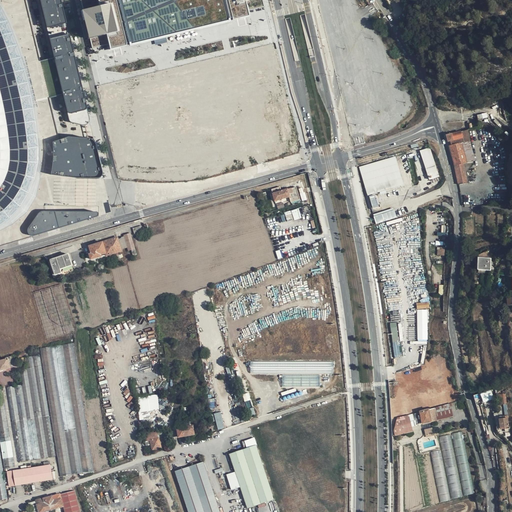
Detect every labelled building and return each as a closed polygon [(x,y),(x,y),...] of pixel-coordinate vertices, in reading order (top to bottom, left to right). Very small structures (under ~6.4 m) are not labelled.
[(76,212),(76,206),(98,206),(97,194),(97,178),(77,177),(52,174),(54,152),(53,142),(59,139),(49,100),(64,96),(55,59),(41,63),(25,0),(18,0),(15,2),(13,0),(0,0),(0,245),(32,236),(30,236),(28,235),(27,233),(26,231),(27,228),(38,213),(39,212),(43,211),(76,212)] [(40,0),(47,28),(50,39),(55,59),(64,96),(70,121),(73,122),(84,124),(88,122),(90,118),(70,34),(67,23),(61,0),(40,0)] [(115,0),(127,48),(159,40),(197,31),(226,24),(219,0),(115,0)] [(263,0),(228,0),(233,20),(250,15),(249,10),(265,6),(263,0)] [(116,42),(108,7),(82,13),(90,48),(116,42)] [(470,141),(468,131),(461,132),(461,131),(451,134),(451,135),(447,136),(449,142),(456,140),(459,139),(460,144),(463,143),(463,144),(470,141)] [(69,136),(59,139),(53,142),(54,152),(52,174),(77,177),(97,178),(100,177),(102,173),(102,170),(95,144),(93,141),(90,138),(69,136)] [(464,163),(459,144),(449,147),(455,165),(458,164),(464,163)] [(436,166),(431,148),(420,152),(425,169),(436,166)] [(403,186),(395,157),(358,167),(367,196),(403,186)] [(465,183),(462,164),(455,166),(458,184),(465,183)] [(436,166),(425,169),(429,181),(440,178),(436,166)] [(300,201),(297,187),(282,192),(280,187),(271,190),(275,201),(289,197),(291,202),(299,200),(299,202),(300,201)] [(307,200),(305,192),(304,192),(302,188),(299,189),(302,201),(307,200)] [(302,218),(298,208),(291,211),(294,220),(302,218)] [(397,217),(394,208),(373,215),(376,224),(397,217)] [(30,236),(32,236),(79,222),(97,217),(98,216),(98,214),(98,213),(98,212),(97,212),(76,212),(43,211),(39,212),(38,213),(27,228),(26,231),(27,233),(28,235),(30,236)] [(294,219),(291,211),(285,213),(287,221),(294,219)] [(133,256),(137,255),(130,234),(123,236),(124,237),(122,238),(122,239),(118,241),(117,238),(89,246),(91,254),(89,255),(90,259),(100,256),(100,255),(105,253),(105,256),(109,255),(110,257),(118,254),(118,252),(120,252),(121,255),(122,254),(121,251),(122,251),(122,249),(127,248),(128,251),(132,250),(133,256)] [(73,271),(68,254),(51,259),(51,258),(49,259),(55,276),(73,271)] [(490,271),(491,259),(482,258),(478,258),(477,270),(490,271)] [(428,340),(427,310),(417,310),(417,340),(428,340)] [(396,322),(390,323),(394,357),(400,356),(396,322)] [(95,470),(75,343),(41,348),(61,476),(95,470)] [(0,370),(16,366),(13,355),(5,358),(5,359),(0,360),(0,370)] [(27,357),(29,367),(43,458),(56,456),(40,355),(27,357)] [(333,373),(333,361),(250,361),(250,373),(333,373)] [(43,458),(29,367),(22,368),(24,384),(36,459),(43,458)] [(320,386),(320,375),(282,375),(282,386),(320,386)] [(3,384),(0,384),(0,446),(3,468),(15,466),(3,384)] [(36,459),(24,384),(8,387),(19,462),(36,459)] [(492,390),(481,394),(484,402),(495,399),(492,390)] [(480,393),(472,395),(474,402),(481,400),(480,393)] [(507,402),(505,393),(497,395),(498,405),(507,403),(507,402)] [(137,396),(139,420),(150,419),(149,411),(159,409),(157,394),(137,396)] [(455,402),(408,415),(411,427),(453,416),(451,411),(458,409),(455,402)] [(220,412),(214,414),(218,430),(225,428),(220,412)] [(408,415),(398,418),(397,423),(395,428),(394,433),(411,427),(408,415)] [(509,427),(508,418),(499,419),(500,428),(509,427)] [(194,435),(192,426),(188,427),(187,424),(182,425),(182,427),(177,428),(178,437),(194,435)] [(425,429),(427,437),(434,435),(432,427),(425,429)] [(158,438),(157,431),(144,434),(145,442),(147,441),(150,440),(158,438)] [(462,432),(453,434),(465,495),(474,493),(462,432)] [(440,437),(452,498),(462,496),(451,435),(440,437)] [(161,448),(158,438),(150,440),(152,450),(161,448)] [(256,444),(229,454),(247,508),(274,499),(256,444)] [(450,500),(441,450),(431,453),(441,502),(450,500)] [(221,511),(203,462),(175,473),(188,511),(221,511)] [(54,479),(51,464),(7,472),(7,474),(9,473),(11,487),(54,479)] [(59,495),(63,506),(64,511),(81,511),(74,490),(59,495)] [(59,495),(47,498),(50,510),(63,506),(59,495)] [(47,498),(36,501),(39,511),(41,511),(50,510),(47,498)] [(39,511),(36,501),(28,503),(30,511),(39,511)]
